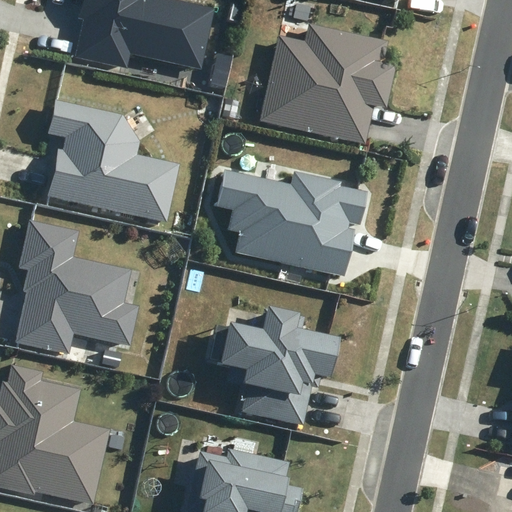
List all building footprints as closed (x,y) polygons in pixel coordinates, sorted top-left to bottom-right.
[(136,0),(76,0),(72,23),(77,25),(70,63),(124,72),(125,63),(196,76),(208,16),(137,2),(136,0)] [(382,46),(302,29),(298,46),(271,41),(253,125),(359,148),(365,121),(367,113),(378,113),(387,71),(377,69),(382,46)] [(56,105),(49,104),(42,137),(63,142),(60,156),(54,155),(44,201),(162,227),(175,169),(131,160),(134,146),(118,119),(56,105)] [(237,251),(343,276),(354,230),(347,229),(349,221),(360,224),(368,191),(342,185),(343,181),(293,169),(290,182),(221,166),(212,206),(232,211),(228,229),(242,232),(237,251)] [(30,227),(25,225),(14,270),(24,272),(18,295),(22,296),(11,345),(66,358),(71,337),(126,350),(135,310),(119,306),(127,274),(67,260),(73,236),(30,227)] [(306,315),(271,308),(266,333),(232,326),(224,364),(232,366),(228,382),(245,385),(239,412),(305,426),(310,400),(313,387),(319,388),(322,375),(332,377),(340,338),(303,330),(306,315)] [(38,374),(8,368),(4,385),(0,383),(0,491),(31,498),(32,494),(89,506),(105,433),(69,426),(75,394),(35,385),(38,374)] [(224,464),(197,458),(188,504),(195,506),(193,511),(292,511),(297,493),(277,488),(282,468),(226,456),(224,464)]
